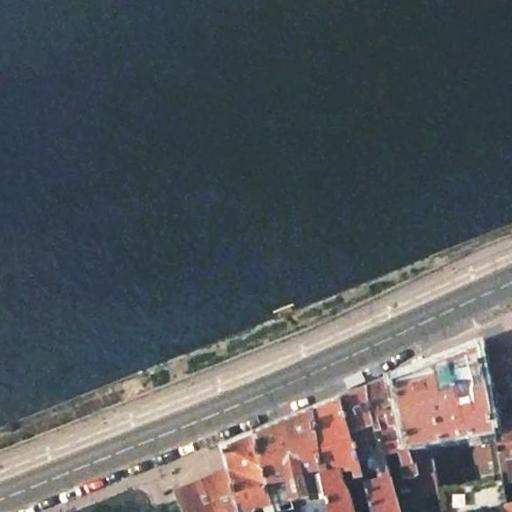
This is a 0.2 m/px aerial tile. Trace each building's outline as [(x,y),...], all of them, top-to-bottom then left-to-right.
[(511,335),(501,340),(511,389),(511,335)] [(506,409),(511,408),(511,389),(501,340),(482,348),(493,415),(502,413),(506,409)] [(471,439),(496,435),(494,422),(493,415),(482,348),(394,383),(412,467),(434,462),(435,461),(432,446),(471,439)] [(417,496),(439,489),(437,479),(434,462),(412,467),(394,383),(369,393),(385,460),(402,457),(405,469),(404,476),(404,480),(405,482),(407,482),(413,482),(415,483),(417,496)] [(398,511),(396,503),(385,460),(369,393),(344,403),(362,473),(375,471),(379,474),(381,482),(365,486),(371,511),(398,511)] [(362,473),(344,403),(315,415),(330,511),(371,511),(365,486),(362,473)] [(330,511),(315,415),(257,438),(271,511),(330,511)] [(504,484),(511,481),(511,419),(494,422),(496,435),(503,479),(504,484)] [(478,483),(503,479),(496,435),(471,439),(478,483)] [(271,511),(257,438),(225,451),(226,454),(230,475),(177,498),(183,511),(271,511)] [(508,511),(508,505),(504,484),(503,479),(478,483),(447,488),(439,490),(442,511),(508,511)]
